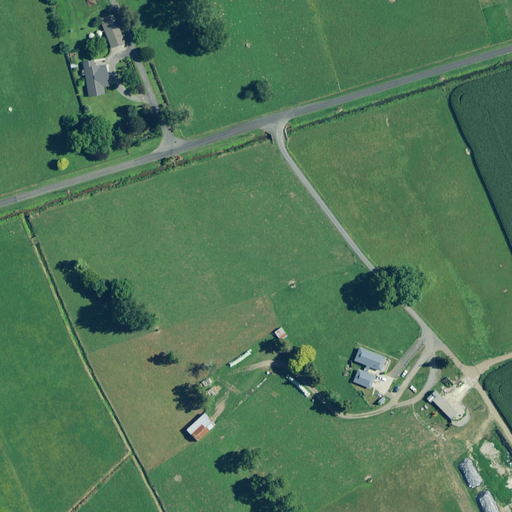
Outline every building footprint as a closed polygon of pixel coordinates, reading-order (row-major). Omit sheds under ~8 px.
[(113,14),(101,19),(103,25),(102,25),(111,49),(125,43),(113,14)] [(86,81),(82,81),(83,86),(86,85),(88,97),(105,94),(104,86),(109,86),(106,65),(95,67),(94,61),(83,63),(84,70),(82,71),(82,76),(85,76),(86,81)] [(354,361),(367,366),(365,371),(359,368),(353,382),(372,390),(375,382),(380,385),(385,374),(386,375),(392,361),(360,348),(354,361)] [(431,395),(425,400),(430,405),(432,403),(450,421),(456,415),(434,392),(431,395)] [(216,425),(205,413),(187,430),(198,442),(216,425)]
